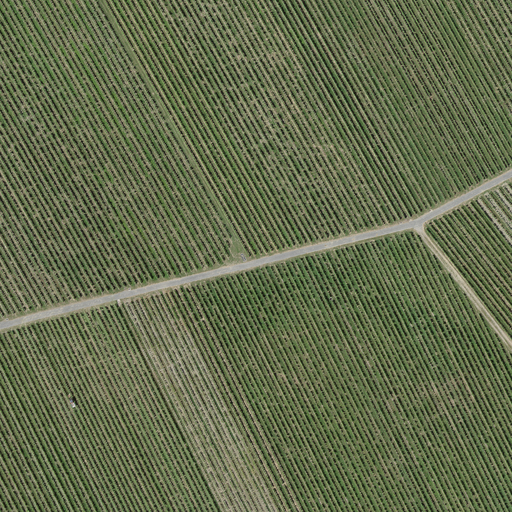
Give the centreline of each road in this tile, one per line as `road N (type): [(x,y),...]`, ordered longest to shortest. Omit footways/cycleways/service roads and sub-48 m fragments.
road 1 (track): [(511,175),(415,224),(0,325)]
road 2 (track): [(511,346),(415,224)]
